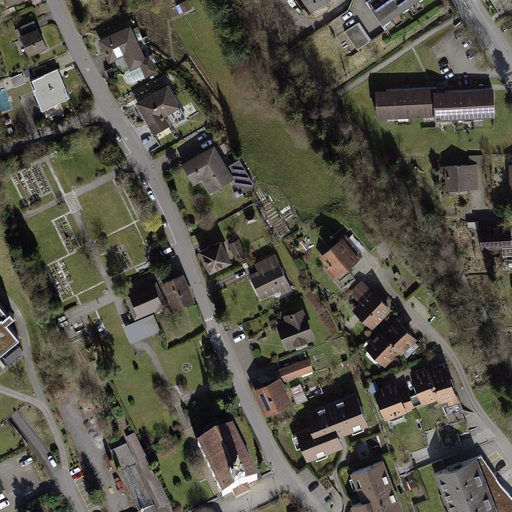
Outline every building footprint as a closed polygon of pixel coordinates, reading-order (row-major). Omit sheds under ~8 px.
[(0,0),(0,8),(19,0),(0,0)] [(303,0),(312,11),(328,0),(303,0)] [(418,0),(368,0),(367,1),(383,24),(394,17),(392,15),(413,0),(417,0),(418,0)] [(189,8),(186,1),(180,3),(184,11),(189,8)] [(34,21),(21,27),(24,35),(21,36),(29,55),(46,47),(34,21)] [(345,31),(357,50),(370,42),(357,23),(345,31)] [(129,27),(101,40),(110,60),(121,55),(120,52),(126,49),(133,64),(141,61),(147,74),(157,70),(150,56),(145,58),(139,46),(138,46),(129,27)] [(54,71),(33,80),(36,88),(34,89),(47,120),(64,113),(59,101),(68,97),(60,78),(57,79),(54,71)] [(168,81),(164,75),(155,80),(159,86),(168,81)] [(167,86),(138,103),(154,131),(168,123),(163,115),(168,112),(175,125),(186,119),(167,86)] [(435,93),(435,89),(376,91),(377,116),(436,114),(435,93)] [(493,90),(435,93),(436,114),(436,117),(494,115),(493,90)] [(213,147),(183,165),(190,177),(199,171),(212,192),(233,179),(239,189),(246,192),(252,189),(253,183),(239,159),(225,167),(213,147)] [(469,155),(469,165),(476,165),(483,165),(482,155),(469,155)] [(468,188),(476,188),(476,165),(469,165),(447,166),(447,186),(468,185),(468,188)] [(246,217),(248,222),(256,219),(255,214),(246,217)] [(511,243),(510,226),(483,227),(484,249),(503,249),(503,244),(511,243)] [(346,236),(322,256),(330,266),(326,269),(333,277),(361,254),(346,236)] [(238,240),(230,244),(237,258),(244,254),(238,240)] [(220,241),(201,251),(210,270),(230,261),(220,241)] [(265,268),(251,275),(261,297),(288,283),(278,263),(279,262),(275,254),(261,260),(265,268)] [(181,276),(166,282),(168,287),(166,289),(168,293),(170,292),(176,307),(192,301),(181,276)] [(352,291),(363,302),(372,292),(361,281),(352,291)] [(159,301),(153,287),(133,296),(138,310),(159,301)] [(389,308),(372,292),(363,302),(357,308),(373,324),(389,308)] [(7,314),(0,305),(0,351),(18,337),(2,318),(7,314)] [(289,321),(280,325),(288,345),(296,342),(298,347),(306,343),(304,338),(312,336),(304,315),(303,315),(301,311),(287,316),(289,321)] [(153,313),(124,325),(131,343),(161,331),(153,313)] [(396,322),(383,335),(398,349),(401,352),(413,339),(396,322)] [(381,332),(368,345),(386,362),(398,349),(383,335),(381,332)] [(280,370),(284,379),(312,369),(308,359),(280,370)] [(445,368),(430,374),(438,396),(440,401),(447,398),(450,403),(457,400),(445,368)] [(438,396),(430,374),(428,369),(413,375),(423,402),(438,396)] [(278,382),(258,391),(267,409),(286,400),(278,382)] [(395,385),(376,392),(380,400),(378,401),(377,404),(378,407),(381,408),(383,408),(386,416),(414,406),(408,392),(399,395),(395,385)] [(312,427),(299,432),(304,444),(302,445),(307,458),(315,455),(314,452),(324,448),(325,451),(342,444),(338,434),(351,428),(350,426),(361,422),(361,424),(367,422),(355,393),(306,412),(312,427)] [(198,445),(223,496),(257,480),(232,428),(224,432),(222,428),(219,426),(206,433),(204,436),(198,439),(200,444),(198,445)] [(162,506),(168,503),(135,435),(129,438),(162,506)] [(448,477),(441,480),(453,511),(498,511),(489,488),(501,484),(481,455),(445,468),(448,477)] [(393,511),(401,509),(382,460),(353,472),(355,477),(357,476),(361,486),(358,487),(364,501),(353,505),(356,511),(393,511)] [(156,511),(135,465),(120,472),(138,511),(156,511)] [(498,511),(511,511),(511,495),(501,484),(489,488),(498,511)]
